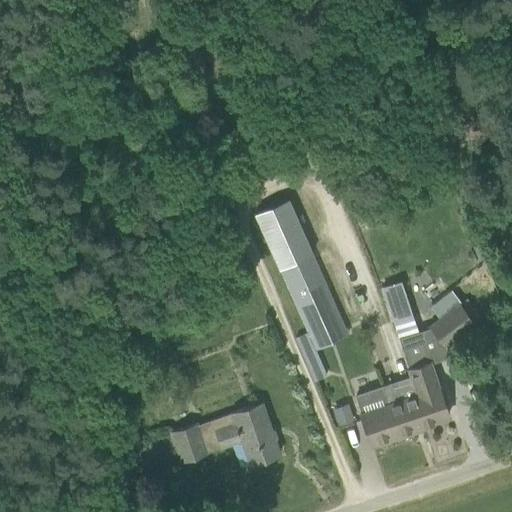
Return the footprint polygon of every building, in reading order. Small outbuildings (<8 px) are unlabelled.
[(60,29),(80,75),(120,59),(101,13),(60,29)] [(232,159),(263,145),(210,25),(178,38),(232,159)] [(307,331),(338,317),(287,198),(256,212),(307,331)] [(448,313),(431,327),(444,343),(450,338),(460,330),(459,328),(471,319),(461,305),(449,314),(448,313)] [(419,407),(424,423),(448,414),(439,386),(438,386),(419,330),(398,337),(413,382),(413,385),(420,384),(426,404),(419,407)] [(414,426),(424,423),(419,407),(426,404),(420,384),(413,385),(413,382),(384,392),(388,403),(387,403),(399,436),(416,430),(414,426)] [(371,446),(399,436),(387,403),(388,403),(384,392),(382,388),(354,398),(371,446)] [(196,423),(172,431),(181,460),(241,439),(250,463),(279,453),(261,401),(232,412),(197,424),(196,423)] [(352,418),(347,405),(334,409),(338,423),(352,418)]
